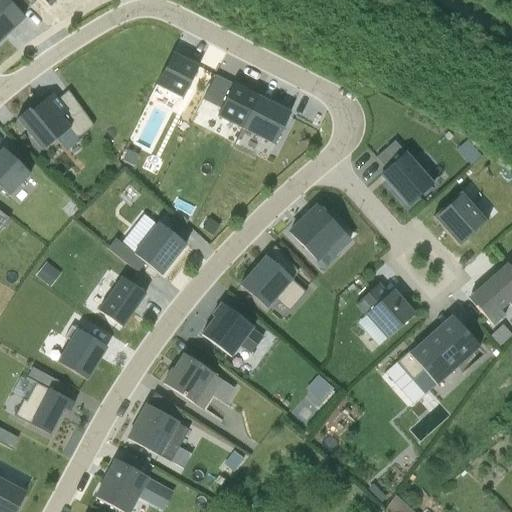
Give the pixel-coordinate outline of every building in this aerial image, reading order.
[(0,0),(0,40),(23,18),(5,0),(0,0)] [(171,54),(155,86),(181,99),(197,67),(171,54)] [(73,116),(80,110),(67,92),(56,101),(68,114),(73,116)] [(68,114),(56,101),(51,94),(30,112),(27,110),(15,120),(42,152),(67,130),(74,139),(92,126),(80,110),(73,116),(68,114)] [(241,129),(273,145),(289,113),(257,97),(241,129)] [(393,142),(375,158),(390,175),(384,181),(407,207),(432,185),(393,142)] [(2,149),(0,150),(0,188),(8,197),(29,175),(2,149)] [(459,193),(432,217),(441,226),(440,227),(458,247),(485,223),(459,193)] [(315,207),(288,233),(322,268),(348,242),(315,207)] [(157,224),(132,255),(159,277),(184,246),(157,224)] [(269,261),(291,280),(298,273),(273,246),(264,257),(269,261)] [(475,306),(474,307),(493,327),(504,317),(499,312),(508,304),(510,307),(511,304),(511,258),(477,289),(491,305),(482,314),(475,306)] [(260,272),(255,267),(238,286),(266,311),(274,301),(288,313),(305,293),(291,280),(269,261),(260,272)] [(121,278),(97,312),(121,328),(144,295),(121,278)] [(365,317),(385,340),(413,315),(391,291),(387,295),(377,285),(354,305),(365,317)] [(213,318),(200,336),(230,358),(239,347),(250,355),(262,338),(252,330),(253,328),(220,304),(211,316),(213,318)] [(385,340),(365,317),(357,324),(377,347),(385,340)] [(106,349),(68,326),(48,360),(86,382),(106,349)] [(500,326),(489,336),(499,347),(511,337),(500,326)] [(441,345),(431,333),(422,341),(421,340),(395,363),(424,396),(478,348),(460,328),(441,345)] [(171,370),(162,385),(202,411),(222,381),(183,355),(173,371),(171,370)] [(316,376),(304,390),(320,404),(332,389),(316,376)] [(22,400),(13,417),(48,435),(61,409),(68,413),(73,403),(35,383),(25,401),(22,400)] [(146,406),(175,422),(182,412),(154,394),(146,406)] [(175,422),(146,406),(145,405),(126,440),(169,463),(187,429),(175,422)] [(5,432),(0,441),(0,445),(10,451),(17,439),(5,432)] [(233,452),(223,466),(232,473),(242,460),(233,452)] [(103,482),(94,498),(119,511),(129,511),(137,499),(161,511),(162,511),(173,492),(114,461),(108,473),(104,482),(103,482)] [(0,511),(14,511),(24,493),(0,480),(0,511)] [(412,511),(395,497),(386,509),(389,511),(412,511)]
